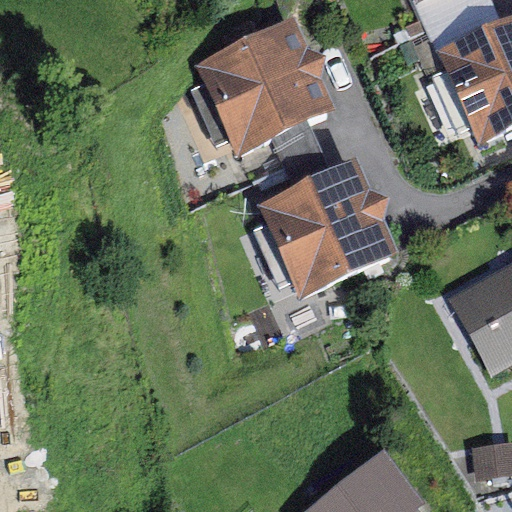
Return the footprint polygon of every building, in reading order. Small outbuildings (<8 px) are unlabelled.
[(167,0),(150,0),(158,9),(167,0)] [(416,0),(421,11),(447,0),(416,0)] [(511,142),(511,23),(445,49),(485,153),(511,142)] [(342,131),(300,33),(203,74),(245,173),(342,131)] [(366,171),(263,214),(306,315),(409,271),(366,171)] [(511,273),(458,305),(495,369),(511,359),(511,273)] [(511,446),(475,452),(478,478),(511,473),(511,446)] [(440,511),(395,451),(313,511),(440,511)]
